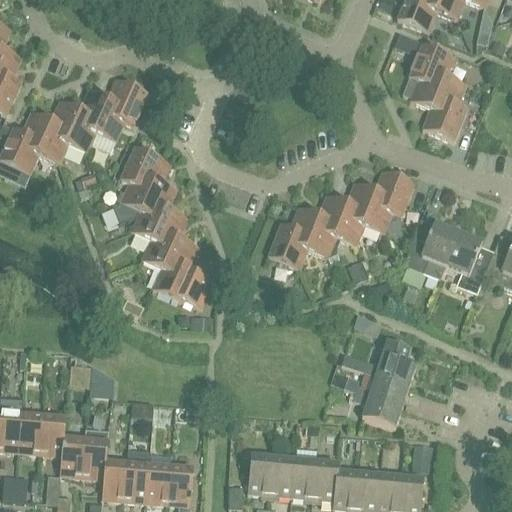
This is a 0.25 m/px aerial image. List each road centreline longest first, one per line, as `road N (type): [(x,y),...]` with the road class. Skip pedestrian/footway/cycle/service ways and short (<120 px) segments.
road 1 (residential): [(218,94),(196,142),(201,156),(210,168),(266,188),(374,141)]
road 2 (residential): [(218,94),(130,54),(92,63),(50,45),(26,0)]
road 3 (residential): [(511,187),(374,141)]
